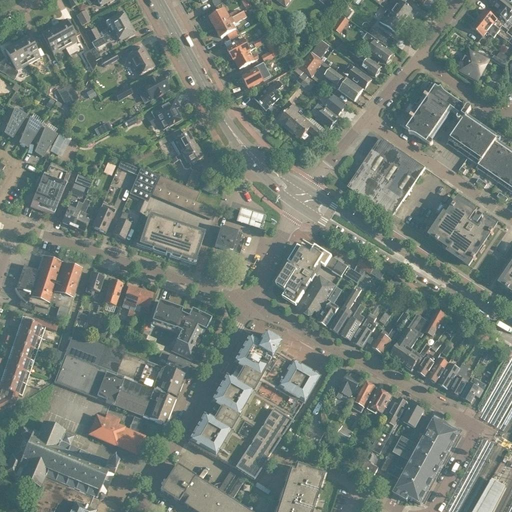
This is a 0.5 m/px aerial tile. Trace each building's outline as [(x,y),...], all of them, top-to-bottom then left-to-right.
[(242,0),(246,9),(252,6),(248,0),(242,0)] [(318,0),(330,8),(335,2),(332,0),(318,0)] [(387,10),(404,22),(408,17),(412,19),(417,13),(402,2),(403,0),(392,0),(386,9),(387,10)] [(511,5),(509,3),(505,0),(491,0),(490,3),(502,12),(499,15),(507,20),(511,13),(511,5)] [(213,22),(215,27),(238,14),(236,10),(227,15),(224,8),(210,16),(210,18),(209,19),(211,22),(213,22)] [(351,11),(346,8),(342,13),(347,17),(351,11)] [(484,9),(477,18),(489,28),(495,33),(496,33),(499,29),(492,24),(495,20),(496,19),(484,9)] [(387,10),(382,16),(379,21),(396,33),(404,22),(387,10)] [(84,11),(75,15),(81,25),(90,20),(84,11)] [(103,31),(105,35),(127,22),(121,11),(115,14),(116,15),(107,20),(111,26),(103,31)] [(238,14),(215,27),(218,31),(217,33),(218,36),(220,36),(221,37),(227,34),(230,40),(238,35),(235,29),(233,25),(247,17),(245,15),(243,11),(238,14)] [(489,28),(477,18),(470,27),(482,37),(486,32),(492,37),(495,33),(489,28)] [(333,28),(339,32),(344,24),(339,20),(333,28)] [(65,21),(53,27),(65,48),(77,42),(65,21)] [(127,22),(105,35),(107,39),(115,34),(119,41),(127,36),(128,37),(133,34),(127,22)] [(65,48),(53,27),(41,34),(53,55),(65,48)] [(90,42),(99,37),(94,27),(84,32),(90,42)] [(370,34),(383,44),(386,41),(389,36),(375,27),(370,34)] [(385,46),(376,40),(366,32),(362,38),(371,45),(367,50),(385,63),(386,61),(388,61),(389,59),(389,57),(392,53),(384,48),(385,46)] [(233,60),(234,59),(249,51),(261,44),(259,39),(253,42),(252,41),(247,44),(244,38),(238,41),(236,38),(239,37),(238,35),(230,40),(233,45),(227,48),(233,60)] [(28,36),(16,42),(27,64),(40,57),(28,36)] [(278,54),(271,39),(265,42),(273,57),(278,54)] [(281,51),(285,46),(278,39),(273,44),(281,51)] [(310,52),(319,58),(328,45),(320,40),(310,52)] [(27,64),(16,42),(3,49),(8,57),(5,59),(6,61),(3,67),(0,65),(0,72),(6,75),(5,76),(13,80),(17,73),(15,70),(27,64)] [(128,55),(121,59),(123,63),(129,60),(133,68),(135,67),(139,75),(153,68),(148,59),(149,59),(143,47),(128,55)] [(94,48),(88,51),(94,61),(100,58),(94,48)] [(461,66),(458,72),(478,82),(489,59),(468,48),(459,65),(461,66)] [(94,61),(88,51),(82,54),(92,72),(96,64),(94,61)] [(249,51),(234,59),(239,69),(254,60),(258,58),(256,54),(252,56),(249,51)] [(362,67),(375,76),(375,75),(377,75),(379,72),(378,71),(380,67),(357,51),(354,55),(365,63),(362,67)] [(494,56),(506,65),(510,59),(498,51),(494,56)] [(298,68),(311,77),(322,61),(310,52),(298,68)] [(504,66),(506,65),(494,56),(493,55),(492,57),(504,66)] [(101,63),(104,69),(118,62),(114,56),(101,63)] [(291,69),(298,65),(294,58),(287,62),(291,69)] [(242,76),(245,82),(244,83),(246,86),(247,87),(248,88),(263,79),(259,74),(267,70),(264,64),(257,68),(242,76)] [(343,74),(364,89),(370,79),(349,64),(343,74)] [(354,101),(361,90),(330,68),(324,75),(338,85),(336,88),(354,101)] [(295,80),(300,85),(307,77),(302,72),(295,80)] [(142,86),(143,87),(138,89),(138,92),(143,101),(145,101),(150,99),(150,100),(153,98),(154,99),(165,93),(164,92),(168,90),(160,76),(157,78),(156,77),(145,83),(145,84),(142,86)] [(307,77),(300,85),(307,90),(314,82),(307,77)] [(254,99),(265,111),(280,96),(275,91),(282,85),(278,80),(262,95),(260,92),(254,99)] [(316,93),(321,86),(316,82),(310,89),(316,93)] [(462,120),(464,117),(468,112),(469,111),(467,108),(464,109),(463,111),(461,110),(461,109),(462,108),(461,107),(460,106),(444,94),(443,94),(442,93),(441,92),(440,90),(440,89),(439,88),(436,89),(427,83),(424,88),(427,90),(423,95),(447,113),(450,108),(459,114),(457,116),(456,118),(457,120),(459,120),(461,119),(462,120)] [(70,85),(64,88),(73,106),(78,99),(70,85)] [(114,94),(117,101),(131,93),(128,86),(114,94)] [(37,89),(36,91),(45,96),(40,87),(37,89)] [(73,106),(64,88),(57,92),(65,107),(69,109),(73,106)] [(95,95),(92,88),(86,91),(89,98),(95,95)] [(9,100),(14,103),(18,96),(14,93),(9,100)] [(324,105),(335,114),(343,105),(331,95),(324,105)] [(447,113),(423,95),(419,101),(416,98),(412,103),(440,123),(447,113)] [(45,105),(49,108),(53,101),(49,98),(45,105)] [(174,109),(179,107),(173,98),(151,110),(150,111),(153,118),(155,117),(163,130),(181,120),(174,109)] [(440,123),(412,103),(409,108),(412,111),(408,116),(432,133),(440,123)] [(11,138),(15,131),(25,116),(9,106),(0,120),(0,121),(7,126),(4,133),(11,138)] [(277,121),(289,131),(290,130),(301,117),(296,113),(297,112),(290,106),(277,121)] [(315,110),(320,113),(315,119),(328,129),(329,128),(330,128),(334,124),(333,123),(336,120),(318,106),(315,110)] [(25,116),(15,131),(22,135),(19,143),(26,147),(31,140),(40,125),(25,116)] [(432,133),(408,116),(404,121),(401,119),(398,124),(408,131),(408,134),(410,134),(411,134),(413,135),(414,135),(415,136),(417,136),(426,143),(432,133)] [(133,117),(123,123),(126,128),(136,122),(133,117)] [(301,117),(290,130),(300,139),(308,130),(320,141),(326,134),(322,130),(320,131),(306,119),(305,121),(301,117)] [(477,166),(496,139),(464,117),(462,120),(446,144),(467,158),(477,166)] [(40,125),(31,140),(38,145),(34,152),(41,157),(55,135),(40,125)] [(177,155),(194,146),(186,132),(181,135),(177,129),(166,135),(177,155)] [(486,175),(504,149),(495,142),(497,139),(496,139),(477,166),(475,168),(486,175)] [(393,214),(425,168),(383,140),(354,183),(357,185),(355,188),(393,214)] [(202,157),(196,145),(194,146),(177,156),(177,155),(171,159),(173,163),(178,159),(183,167),(185,168),(187,169),(190,167),(189,164),(202,157)] [(496,183),(511,159),(511,153),(504,149),(486,175),(496,183)] [(131,155),(134,161),(140,158),(137,153),(131,155)] [(506,190),(511,181),(511,159),(496,183),(506,190)] [(121,160),(118,167),(134,175),(127,194),(128,194),(140,200),(146,202),(158,175),(121,160)] [(30,203),(28,207),(35,210),(36,206),(53,213),(64,185),(67,186),(68,181),(67,181),(70,172),(49,163),(45,174),(42,173),(37,186),(32,184),(23,200),(30,203)] [(114,166),(107,163),(104,168),(112,171),(114,166)] [(185,185),(192,188),(198,173),(191,170),(185,185)] [(163,178),(159,176),(155,185),(159,187),(160,184),(163,178)] [(84,178),(81,186),(89,188),(92,181),(84,178)] [(84,187),(73,183),(69,192),(81,197),(84,187)] [(205,183),(202,190),(215,195),(218,188),(205,183)] [(195,191),(191,189),(188,195),(187,199),(191,201),(195,191)] [(455,198),(428,238),(468,265),(498,286),(511,294),(511,236),(495,225),(484,218),(477,228),(475,227),(478,222),(482,216),(478,213),(474,219),(471,223),(469,222),(476,212),(455,198)] [(84,200),(82,204),(72,227),(83,232),(90,216),(83,213),(88,202),(84,200)] [(141,214),(146,202),(140,200),(135,212),(141,214)] [(72,227),(82,204),(78,203),(74,210),(67,207),(61,223),(72,227)] [(91,227),(104,233),(114,210),(102,204),(91,227)] [(266,216),(241,207),(236,222),(260,230),(266,216)] [(130,225),(125,223),(128,215),(122,213),(119,220),(118,220),(112,234),(123,240),(130,225)] [(174,225),(147,216),(139,239),(140,240),(138,243),(142,244),(141,246),(142,246),(143,243),(152,246),(151,249),(152,250),(153,246),(165,250),(164,255),(165,255),(166,253),(169,254),(168,256),(169,256),(171,252),(180,255),(178,258),(180,259),(181,255),(189,258),(188,262),(189,262),(190,260),(193,261),(194,258),(195,258),(203,234),(179,226),(178,226),(177,230),(174,229),(175,225),(174,225)] [(213,246),(238,254),(243,239),(239,237),(241,233),(219,226),(213,246)] [(331,257),(331,256),(314,245),(309,253),(297,246),(287,261),(291,264),(289,268),(288,267),(278,283),(287,289),(282,296),(296,305),(321,264),(341,277),(347,267),(331,257)] [(15,289),(14,289),(15,291),(16,293),(18,295),(19,297),(21,299),(23,301),(25,303),(27,304),(28,302),(48,308),(50,302),(55,304),(54,306),(58,307),(55,317),(64,320),(81,269),(42,256),(37,270),(24,266),(24,265),(23,265),(22,270),(18,269),(16,274),(20,276),(16,287),(17,287),(17,288),(15,289)] [(357,265),(371,274),(375,267),(361,259),(357,265)] [(355,272),(351,278),(358,282),(362,276),(355,272)] [(90,273),(83,294),(89,296),(91,290),(98,293),(103,278),(90,273)] [(331,291),(335,286),(318,276),(311,287),(312,288),(302,304),(305,306),(303,310),(311,314),(313,310),(317,312),(327,296),(328,296),(331,291)] [(400,284),(391,279),(388,284),(397,290),(400,284)] [(110,280),(103,302),(108,304),(114,306),(117,298),(122,284),(110,280)] [(377,289),(383,293),(387,287),(381,284),(377,289)] [(128,286),(121,307),(128,309),(130,310),(133,311),(136,304),(140,290),(128,286)] [(140,290),(136,304),(147,308),(152,294),(140,290)] [(328,296),(321,308),(323,309),(316,320),(326,326),(335,312),(338,306),(333,303),(331,302),(336,294),(331,291),(328,296)] [(354,291),(343,306),(330,329),(338,334),(351,312),(347,309),(349,306),(351,307),(358,293),(354,291)] [(157,301),(151,322),(180,332),(171,350),(190,360),(207,325),(207,324),(210,319),(190,309),(188,314),(181,311),(181,309),(157,301)] [(409,315),(416,306),(409,301),(403,311),(409,315)] [(352,341),(362,348),(377,325),(373,322),(377,318),(374,316),(381,306),(376,303),(352,341)] [(360,305),(341,335),(350,340),(360,324),(363,317),(358,314),(363,307),(360,305)] [(390,356),(404,366),(413,352),(410,350),(417,339),(414,337),(415,335),(421,338),(425,332),(432,337),(437,328),(441,322),(446,325),(450,319),(437,310),(429,323),(417,315),(390,356)] [(88,311),(85,322),(92,324),(96,313),(88,311)] [(95,315),(92,324),(99,326),(102,317),(95,315)] [(371,347),(382,354),(388,345),(389,345),(406,319),(401,316),(388,335),(382,331),(371,347)] [(0,410),(14,404),(17,394),(21,396),(45,328),(55,331),(57,326),(33,318),(32,323),(24,320),(0,388),(0,410)] [(442,331),(446,325),(441,322),(437,328),(442,331)] [(72,332),(64,354),(98,367),(123,377),(145,385),(145,386),(149,387),(158,391),(175,397),(183,376),(161,367),(160,368),(105,346),(72,332)] [(110,332),(106,343),(114,346),(118,335),(110,332)] [(203,415),(187,442),(232,467),(233,467),(253,480),(302,403),(302,404),(318,377),(291,362),(289,366),(277,359),(279,355),(274,352),(280,342),(264,333),(258,342),(248,337),(232,364),(236,366),(232,373),(229,378),(225,376),(210,403),(214,405),(207,417),(203,415)] [(143,334),(139,343),(151,348),(154,343),(145,339),(147,335),(143,334)] [(10,337),(5,335),(2,343),(7,345),(10,337)] [(436,340),(430,347),(435,351),(440,344),(436,340)] [(413,352),(404,366),(412,370),(415,365),(418,366),(430,348),(426,345),(419,356),(413,352)] [(446,345),(440,353),(444,356),(450,347),(446,345)] [(416,371),(426,377),(434,363),(431,361),(434,354),(429,351),(416,371)] [(481,357),(487,360),(491,355),(485,351),(481,357)] [(160,352),(156,361),(184,373),(188,363),(160,352)] [(64,354),(54,383),(104,402),(104,403),(111,406),(112,405),(135,414),(134,417),(141,420),(142,417),(165,426),(175,400),(122,379),(123,377),(98,367),(64,354)] [(511,356),(508,354),(477,409),(481,411),(511,356)] [(58,368),(60,362),(53,359),(51,366),(58,368)] [(428,378),(436,383),(448,364),(439,359),(428,378)] [(455,375),(451,372),(457,362),(453,359),(447,370),(438,384),(447,389),(455,375)] [(511,359),(479,417),(487,422),(511,378),(511,359)] [(450,391),(458,396),(467,382),(470,376),(463,372),(466,367),(462,364),(457,372),(460,374),(458,377),(450,391)] [(332,396),(341,400),(348,404),(361,380),(348,373),(341,386),(338,385),(332,396)] [(469,384),(461,398),(471,403),(475,396),(479,398),(483,392),(486,385),(477,380),(473,378),(469,384)] [(511,380),(489,422),(497,427),(511,399),(511,380)] [(375,387),(365,382),(351,407),(361,413),(367,402),(375,387)] [(388,401),(391,397),(378,390),(369,407),(367,409),(375,413),(376,411),(381,414),(385,408),(386,409),(390,402),(388,401)] [(408,404),(398,399),(371,449),(379,454),(397,421),(398,422),(408,404)] [(511,414),(511,404),(499,428),(503,431),(511,414)] [(423,412),(411,406),(402,421),(414,428),(423,412)] [(94,422),(89,434),(116,446),(116,445),(118,446),(116,450),(122,453),(124,448),(136,453),(143,436),(136,433),(142,420),(141,420),(134,417),(133,416),(127,430),(117,425),(119,420),(106,414),(104,420),(94,416),(92,422),(94,422)] [(407,502),(407,500),(409,498),(420,505),(459,434),(451,430),(452,427),(434,417),(398,484),(396,488),(393,494),(407,502)] [(293,434),(315,445),(322,432),(301,420),(293,434)] [(11,454),(4,471),(14,476),(13,479),(31,493),(30,493),(30,494),(31,494),(34,511),(70,511),(74,504),(68,502),(69,498),(66,497),(70,488),(95,498),(96,499),(99,500),(103,498),(117,465),(108,461),(107,463),(69,447),(74,436),(64,432),(65,431),(57,428),(58,426),(51,423),(51,425),(42,422),(38,432),(35,431),(33,430),(32,432),(22,427),(20,434),(22,435),(13,456),(11,454)] [(350,436),(339,430),(336,435),(347,441),(350,436)] [(390,447),(395,449),(393,453),(390,451),(381,469),(398,479),(411,456),(417,446),(401,437),(399,441),(395,438),(390,447)] [(449,511),(487,440),(483,437),(444,509),(449,511)] [(456,511),(494,443),(489,441),(450,511),(456,511)] [(378,468),(377,467),(365,461),(359,472),(372,479),(378,468)] [(177,502),(178,502),(182,505),(182,506),(192,511),(252,511),(177,463),(159,491),(177,502)] [(309,511),(321,476),(307,471),(306,474),(304,473),(305,470),(295,467),(293,472),(289,471),(277,510),(276,511),(309,511)] [(229,470),(217,488),(223,492),(235,474),(229,470)] [(238,476),(226,494),(232,498),(243,479),(238,476)] [(70,511),(94,511),(90,510),(91,507),(95,508),(97,503),(94,502),(95,498),(70,488),(66,497),(69,498),(68,502),(74,504),(70,511)]
